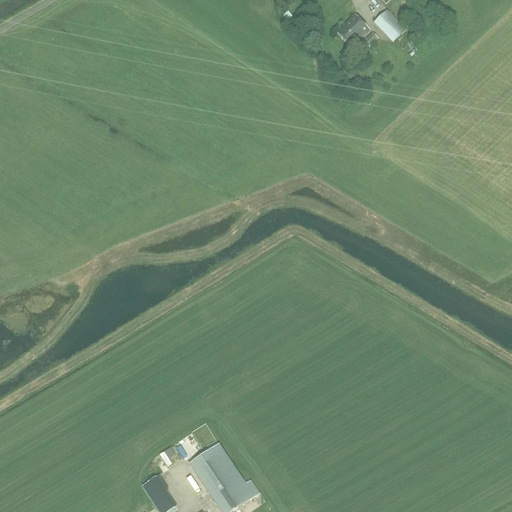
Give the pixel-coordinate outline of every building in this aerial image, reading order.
[(293,18),(288,12),(283,17),(288,23),(293,18)] [(406,31),(387,12),(375,23),(394,42),(406,31)] [(351,49),(370,31),(354,15),(336,33),(351,49)] [(371,47),(378,40),(372,33),(364,41),(371,47)] [(188,466),(219,511),(234,511),(255,498),(219,445),(188,466)] [(176,450),(169,454),(173,460),(168,463),(172,469),(176,466),(173,462),(181,457),(176,450)] [(157,478),(142,488),(157,511),(171,511),(177,508),(157,478)]
